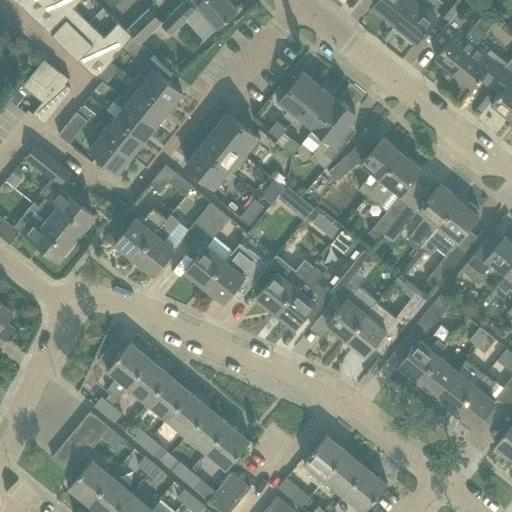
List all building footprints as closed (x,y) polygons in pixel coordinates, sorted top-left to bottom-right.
[(14,0),(24,9),(32,0),(44,0),(48,3),(51,0),(14,0)] [(51,0),(48,3),(59,13),(44,28),(65,47),(89,22),(74,7),(80,0),(51,0)] [(186,0),(184,0),(162,22),(160,24),(171,35),(197,10),(186,0)] [(197,10),(187,20),(203,39),(237,10),(228,0),(201,0),(195,5),(199,9),(197,10)] [(377,0),(373,6),(395,24),(413,0),(377,0)] [(436,17),(415,0),(413,0),(395,24),(403,30),(399,34),(411,44),(414,40),(416,42),(436,17)] [(160,24),(162,22),(148,8),(127,29),(141,43),(160,24)] [(435,56),(454,72),(476,44),(486,33),(475,24),(465,35),(461,40),(453,33),(466,18),(457,11),(433,41),(441,48),(435,56)] [(110,62),(131,36),(118,22),(104,36),(89,22),(65,47),(85,67),(99,51),(110,62)] [(488,87),(493,81),(508,64),(490,49),(487,53),(476,44),(454,72),(473,88),(479,79),(488,87)] [(69,78),(44,58),(23,85),(42,101),(32,113),(45,123),(63,99),(70,90),(64,85),(69,78)] [(490,103),(509,118),(511,115),(511,80),(510,79),(511,76),(511,58),(508,64),(493,81),(502,89),(490,103)] [(132,80),(135,82),(136,82),(169,108),(182,92),(150,66),(143,75),(139,71),(132,80)] [(283,115),(291,121),(320,86),(302,72),(277,103),(287,111),(283,115)] [(103,94),(109,86),(102,80),(96,88),(103,94)] [(136,82),(135,82),(124,97),(123,97),(156,124),(169,108),(136,82)] [(303,119),(314,127),(337,99),(336,99),(320,86),(291,121),(297,126),(303,119)] [(19,88),(11,97),(17,102),(25,93),(19,88)] [(122,108),(115,116),(143,139),(144,138),(156,124),(123,97),(124,97),(121,94),(115,102),(122,108)] [(314,127),(307,135),(320,145),(311,156),(325,168),(347,141),(338,133),(355,112),(337,98),(336,99),(337,99),(314,127)] [(78,131),(87,120),(76,111),(67,122),(78,131)] [(227,112),(213,130),(246,156),(260,138),(227,112)] [(100,120),(95,126),(131,155),(143,139),(115,116),(108,126),(100,120)] [(278,139),(286,128),(277,120),(268,131),(278,139)] [(131,155),(95,126),(89,134),(93,137),(86,146),(118,171),(131,155)] [(213,130),(200,146),(232,173),(233,172),(246,156),(213,130)] [(292,154),(300,144),(291,137),(283,147),(292,154)] [(358,188),(367,195),(402,152),(383,137),(362,163),(372,171),(358,188)] [(36,145),(26,157),(27,157),(59,183),(69,171),(36,145)] [(232,173),(200,146),(186,164),(214,186),(222,176),(230,182),(236,175),(233,172),(232,173)] [(402,152),(367,195),(379,205),(392,188),(400,194),(421,168),(402,152)] [(328,171),(337,180),(355,163),(347,154),(328,171)] [(168,182),(185,196),(193,186),(166,164),(150,184),(160,192),(168,182)] [(12,171),(5,180),(14,187),(22,178),(12,171)] [(276,171),(272,177),(280,183),(284,177),(276,171)] [(421,247),(422,245),(459,199),(440,183),(428,199),(419,209),(426,215),(408,236),(421,247)] [(55,184),(37,207),(50,218),(51,217),(75,237),(93,215),(55,184)] [(290,187),(280,199),(294,210),(304,199),(290,187)] [(249,224),(264,205),(255,198),(240,217),(249,224)] [(391,225),(406,206),(397,198),(368,232),(378,240),(391,225)] [(455,244),(479,214),(476,212),(479,209),(468,201),(466,204),(459,199),(438,226),(435,229),(423,244),(422,245),(431,253),(436,247),(446,255),(455,244)] [(50,218),(37,207),(32,202),(13,226),(0,216),(0,215),(0,235),(10,244),(22,230),(58,259),(75,237),(51,217),(50,218)] [(204,229),(220,210),(210,202),(205,208),(195,220),(180,238),(190,246),(204,229)] [(416,214),(406,206),(391,225),(400,232),(416,214)] [(115,243),(134,259),(166,218),(153,207),(141,221),(136,217),(115,243)] [(229,217),(220,210),(204,229),(213,236),(224,224),(229,217)] [(320,212),(312,222),(322,229),(329,220),(320,212)] [(166,218),(134,259),(153,274),(165,259),(174,248),(163,239),(179,221),(170,213),(166,218)] [(491,262),(505,273),(506,274),(511,266),(511,241),(504,235),(492,250),(483,242),(461,269),(479,283),(490,269),(487,267),(491,262)] [(252,284),(254,281),(267,264),(259,258),(260,257),(248,247),(247,248),(239,242),(225,260),(204,286),(223,302),(231,292),(239,299),(252,284)] [(357,242),(327,279),(340,289),(345,284),(357,269),(370,252),(357,242)] [(185,271),(204,286),(225,260),(206,244),(185,271)] [(439,264),(448,271),(464,251),(455,244),(446,255),(439,264)] [(256,297),(275,312),(313,266),(304,258),(287,279),(277,271),(282,265),(272,258),(267,264),(254,281),(263,289),(256,297)] [(313,266),(275,312),(294,328),(316,302),(305,293),(322,273),(313,266)] [(511,266),(506,274),(505,273),(497,284),(506,291),(511,282),(511,266)] [(326,324),(346,339),(367,313),(377,300),(358,286),(365,276),(357,269),(345,284),(326,308),(334,315),(326,324)] [(367,313),(346,339),(365,355),(372,346),(382,353),(426,298),(417,290),(401,310),(386,329),(371,316),(367,313)] [(409,332),(419,340),(419,339),(420,340),(450,301),(440,294),(409,332)] [(0,302),(0,341),(12,327),(4,321),(11,312),(0,302)] [(469,339),(477,346),(488,332),(480,326),(469,339)] [(488,332),(477,346),(484,352),(495,338),(488,332)] [(398,366),(417,381),(438,355),(420,340),(419,339),(419,340),(398,366)] [(116,399),(127,386),(150,357),(130,341),(107,369),(116,377),(106,390),(116,399)] [(417,381),(436,396),(457,370),(438,355),(417,381)] [(127,386),(147,402),(170,374),(150,357),(127,386)] [(436,396),(454,411),(476,385),(457,370),(436,396)] [(147,402),(166,419),(190,390),(170,374),(147,402)] [(476,385),(454,411),(462,417),(459,420),(469,428),(472,425),(474,427),(495,400),(484,392),(493,381),(485,374),(476,385)] [(511,374),(496,395),(509,406),(511,401),(511,374)] [(166,419),(185,434),(209,406),(190,390),(166,419)] [(93,405),(103,414),(111,405),(100,396),(93,405)] [(111,405),(103,414),(114,422),(121,414),(111,405)] [(185,434),(206,451),(229,423),(209,406),(185,434)] [(90,410),(82,420),(101,435),(109,426),(90,410)] [(82,420),(74,429),(93,445),(101,435),(82,420)] [(229,423),(206,451),(226,468),(250,440),(229,423)] [(511,424),(496,445),(497,446),(495,449),(505,458),(508,454),(510,456),(511,457),(511,424)] [(74,429),(67,438),(85,454),(93,445),(74,429)] [(132,437),(143,446),(150,438),(139,429),(132,437)] [(106,441),(114,447),(122,437),(115,431),(106,441)] [(303,462),(323,478),(347,450),(326,433),(303,462)] [(67,438),(59,448),(78,463),(85,454),(67,438)] [(150,438),(143,446),(153,455),(160,446),(150,438)] [(78,463),(59,448),(51,457),(70,473),(78,463)] [(323,478),(344,495),(367,466),(347,450),(323,478)] [(137,463),(147,472),(154,463),(144,455),(137,463)] [(69,487),(88,503),(112,475),(92,458),(69,487)] [(172,470),(182,479),(190,470),(179,461),(172,470)] [(154,463),(147,472),(158,480),(165,472),(154,463)] [(367,466),(344,495),(364,511),(387,483),(367,466)] [(190,470),(182,479),(193,487),(200,479),(190,470)] [(232,471),(224,481),(242,496),(250,487),(232,471)] [(88,503),(98,511),(114,511),(132,491),(112,475),(88,503)] [(281,489),(289,496),(297,485),(289,479),(281,489)] [(224,481),(216,490),(235,506),(242,496),(224,481)] [(177,497),(187,505),(194,496),(184,488),(177,497)] [(229,511),(235,506),(216,490),(208,500),(223,511),(229,511)] [(114,511),(148,511),(152,508),(132,491),(114,511)] [(194,496),(187,505),(195,511),(198,511),(205,505),(194,496)] [(277,496),(269,505),(278,511),(294,511),(296,511),(277,496)]
